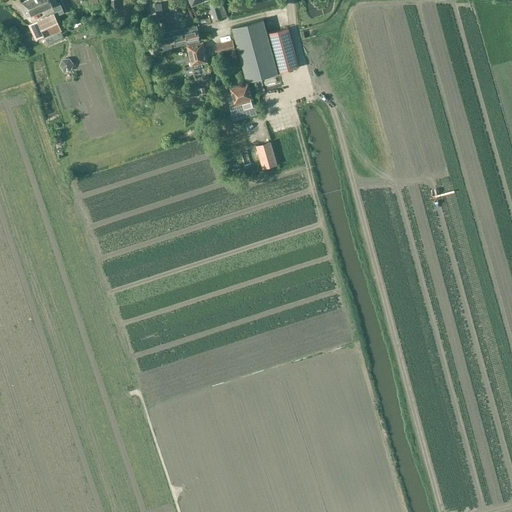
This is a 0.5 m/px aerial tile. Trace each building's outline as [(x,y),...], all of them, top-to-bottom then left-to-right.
[(27,17),(42,10),(37,0),(28,0),(21,3),(27,17)] [(37,0),(42,10),(52,6),(55,12),(62,9),(59,3),(57,4),(54,0),(37,0)] [(89,0),(90,7),(102,7),(102,11),(108,11),(108,6),(105,6),(104,0),(89,0)] [(214,0),(208,3),(214,20),(222,18),(227,16),(221,0),(219,0),(215,2),(214,0)] [(54,14),(37,21),(47,44),(63,37),(60,32),(61,31),(54,14)] [(279,73),(298,67),(288,28),(267,34),(263,19),(232,27),(247,82),(279,73)] [(183,29),(187,43),(200,40),(197,26),(183,29)] [(175,46),(187,43),(183,29),(172,31),(175,46)] [(163,49),(175,46),(172,31),(159,34),(161,42),(156,43),(148,44),(150,53),(163,50),(163,49)] [(218,54),(235,49),(233,40),(215,44),(218,54)] [(191,66),(207,62),(203,42),(187,46),(191,66)] [(69,61),(61,61),(61,73),(69,73),(69,61)] [(237,103),(252,99),(248,83),(230,89),(234,104),(230,105),(232,113),(240,111),(237,103)] [(276,119),(271,121),(275,131),(280,129),(276,119)] [(224,136),(229,135),(226,125),(213,129),(217,142),(225,139),(224,136)] [(275,164),(268,141),(254,145),(261,168),(275,164)]
